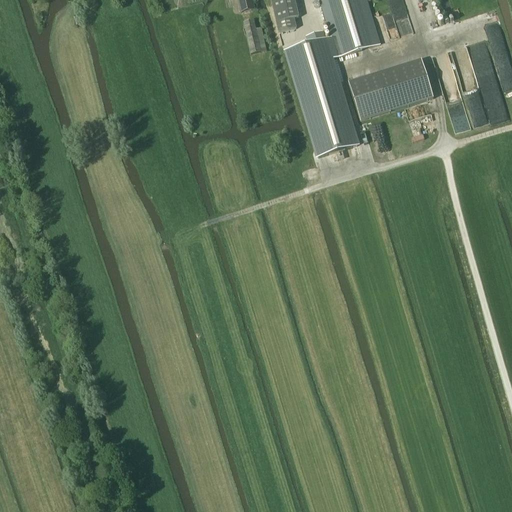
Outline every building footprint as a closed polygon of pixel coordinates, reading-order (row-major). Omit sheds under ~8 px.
[(237,0),(240,15),(255,12),(252,0),(237,0)] [(298,20),(292,0),(269,0),(278,34),(297,30),(294,20),(298,20)] [(381,46),(366,0),(325,0),(319,2),(337,60),(381,46)] [(244,24),(251,57),(267,53),(262,29),(256,31),(254,22),(244,24)] [(325,41),(323,34),(306,39),(308,47),(284,54),(315,160),(360,147),(334,61),(337,60),(337,59),(331,40),(325,41)] [(360,123),(433,100),(421,62),(348,84),(360,123)]
